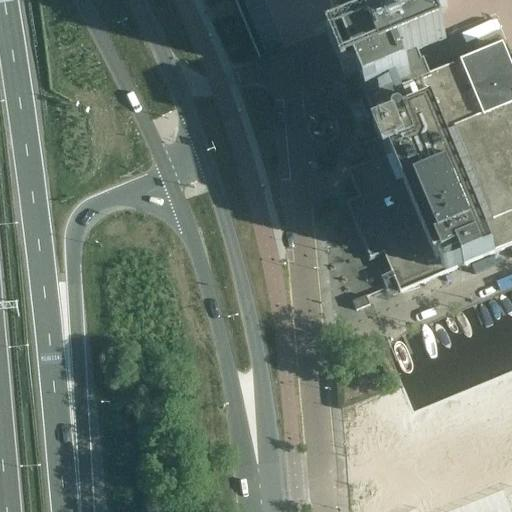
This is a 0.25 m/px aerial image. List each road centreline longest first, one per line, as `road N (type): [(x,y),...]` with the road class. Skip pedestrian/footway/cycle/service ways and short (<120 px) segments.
road 1 (motorway): [(66,511),(3,0)]
road 2 (residential): [(290,70),(326,511)]
road 3 (motorway): [(73,511),(82,459),(73,250),(79,227),(108,203),(169,177)]
road 4 (tertiary): [(261,499),(259,368),(204,160)]
road 5 (tertiary): [(169,177),(224,343),(261,499)]
road 6 (tertiary): [(83,0),(169,177)]
road 7 (tertiary): [(204,160),(136,0)]
